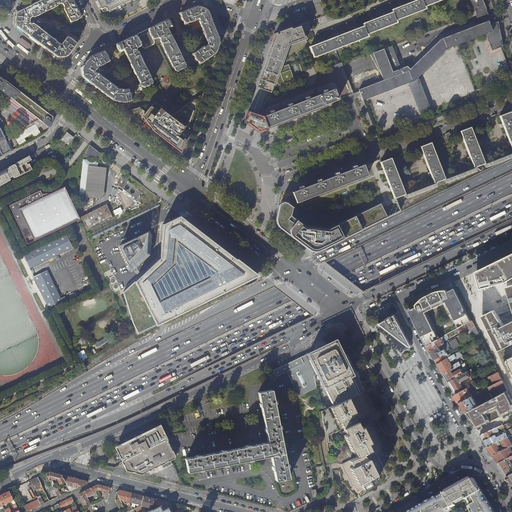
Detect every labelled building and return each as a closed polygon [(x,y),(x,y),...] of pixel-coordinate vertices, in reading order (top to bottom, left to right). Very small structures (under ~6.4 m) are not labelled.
[(51,52),(57,57),(67,56),(77,43),(75,41),(75,40),(75,39),(73,37),(72,37),(71,38),(68,36),(62,43),(60,43),(33,23),(32,23),(31,22),(30,21),(30,18),(32,17),(33,16),(34,17),(57,6),(57,5),(60,3),(62,4),(64,7),(64,8),(71,22),(82,17),(77,7),(73,0),(40,0),(18,11),(16,12),(15,25),(22,30),(51,52)] [(94,0),(95,1),(99,9),(104,11),(109,12),(134,0),(94,0)] [(310,47),(314,57),(368,36),(367,34),(397,23),(396,20),(426,9),(425,6),(441,0),(416,0),(397,8),(392,10),(393,12),(389,13),(367,22),(363,24),(364,26),(357,28),(334,37),(314,45),(310,47)] [(408,83),(420,114),(430,110),(418,77),(447,49),(486,34),(492,50),(503,46),(502,43),(501,39),(498,24),(498,22),(492,24),(489,18),(482,0),(470,0),(479,24),(441,39),(415,64),(411,61),(406,66),(401,69),(392,46),(370,54),(377,71),(380,70),(383,80),(359,90),(359,91),(363,100),(408,83)] [(197,61),(200,64),(213,54),(216,52),(218,47),(218,46),(220,40),(217,34),(216,32),(214,25),(208,10),(199,5),(182,12),(179,13),(181,17),(180,17),(180,18),(181,21),(182,21),(183,21),(185,24),(197,20),(196,19),(199,18),(200,21),(199,21),(207,43),(207,45),(204,47),(203,46),(192,54),(195,57),(194,58),(194,59),(195,61),(197,61)] [(142,87),(144,87),(152,83),(153,81),(138,51),(137,49),(137,47),(141,45),(143,48),(145,48),(154,44),(155,42),(153,39),(158,37),(159,38),(160,40),(175,70),(177,71),(185,67),(186,65),(168,28),(172,26),(168,19),(148,28),(136,34),(116,44),(119,52),(124,50),(142,87)] [(303,23),(301,24),(287,29),(275,34),(274,37),(269,50),(265,63),(263,70),(251,103),(248,112),(261,116),(266,101),(269,102),(275,82),(277,82),(278,86),(294,80),(288,64),(283,67),(282,66),(289,45),(306,39),(304,34),(305,34),(304,32),(303,31),(310,29),(309,25),(316,23),(315,19),(303,23)] [(29,44),(23,39),(21,39),(20,39),(19,41),(20,42),(27,48),(29,48),(30,47),(30,46),(29,44)] [(113,100),(126,102),(132,100),(131,96),(132,96),(132,95),(131,92),(130,92),(129,92),(128,88),(125,89),(117,88),(97,72),(96,73),(95,72),(95,70),(98,67),(110,61),(108,57),(109,57),(109,56),(108,53),(107,53),(106,53),(104,50),(90,57),(82,67),(83,77),(95,86),(102,92),(113,100)] [(0,127),(6,141),(8,142),(10,140),(11,139),(11,138),(3,121),(2,120),(1,120),(0,117),(0,89),(49,127),(50,127),(52,124),(52,123),(51,122),(52,120),(52,116),(0,76),(0,127)] [(308,96),(301,99),(291,103),(284,106),(285,108),(274,112),(273,110),(266,113),(267,115),(263,117),(269,133),(277,130),(293,124),(311,117),(326,111),(333,108),(330,102),(338,99),(334,89),(327,92),(326,89),(319,92),(320,94),(309,99),(308,96)] [(132,109),(127,111),(137,118),(146,125),(155,132),(165,139),(173,146),(181,152),(188,131),(192,120),(194,116),(201,95),(199,95),(198,97),(196,95),(172,115),(155,101),(149,107),(146,111),(140,107),(132,109)] [(260,137),(269,133),(263,117),(261,116),(248,112),(244,122),(251,127),(256,132),(260,137)] [(501,128),(504,127),(509,141),(507,142),(508,144),(509,145),(511,145),(511,148),(511,116),(510,112),(509,112),(499,116),(502,123),(500,124),(501,126),(501,128)] [(26,142),(24,139),(32,134),(34,138),(41,134),(35,124),(13,136),(19,146),(26,142)] [(460,131),(463,139),(460,140),(461,141),(461,143),(464,142),(470,157),(468,158),(468,159),(469,161),(471,160),(474,167),(484,163),(470,127),(460,131)] [(0,132),(0,152),(1,154),(9,150),(0,132)] [(68,144),(73,137),(67,133),(62,139),(68,144)] [(422,159),(424,158),(430,172),(428,173),(428,174),(429,176),(431,175),(434,183),(445,179),(431,142),(420,147),(423,154),(420,155),(421,157),(422,159)] [(106,163),(108,160),(103,155),(90,145),(84,158),(100,158),(106,163)] [(0,171),(0,184),(10,180),(9,178),(13,177),(13,178),(30,170),(31,168),(28,164),(21,168),(20,166),(27,162),(25,158),(16,163),(16,164),(15,165),(13,164),(4,169),(0,171)] [(391,191),(394,198),(405,194),(391,158),(380,162),(383,170),(381,171),(381,172),(382,174),(384,173),(390,187),(388,188),(389,190),(389,191),(391,191)] [(295,188),(291,190),(296,202),(367,175),(364,166),(363,164),(356,167),(355,165),(353,166),(343,170),(334,173),(323,178),(313,181),(305,184),(295,188)] [(85,197),(103,199),(106,168),(88,166),(85,197)] [(35,193),(8,206),(25,242),(32,239),(33,241),(80,219),(74,207),(64,187),(50,193),(49,193),(46,194),(42,195),(37,197),(35,193)] [(363,229),(388,217),(382,202),(356,215),(338,224),(328,229),(304,227),(290,215),(291,205),(289,202),(286,200),(282,201),(280,203),(279,205),(276,215),(275,220),(276,223),(279,228),(287,234),(301,245),(311,252),(313,252),(316,252),(318,251),(345,238),(363,229)] [(81,217),(87,230),(113,217),(115,216),(113,212),(111,213),(106,204),(81,217)] [(114,210),(116,215),(123,211),(121,207),(114,210)] [(258,276),(257,274),(214,241),(180,215),(163,225),(159,258),(122,292),(132,322),(138,335),(258,276)] [(87,230),(91,237),(116,224),(113,217),(87,230)] [(152,235),(150,231),(120,245),(133,271),(150,255),(152,235)] [(23,254),(29,268),(73,248),(66,234),(23,254)] [(511,253),(477,271),(482,287),(505,282),(511,278),(511,253)] [(48,310),(66,301),(64,297),(59,299),(46,270),(33,276),(48,310)] [(482,315),(499,350),(511,343),(511,284),(507,286),(511,302),(511,321),(510,323),(503,326),(494,310),(482,315)] [(465,308),(460,297),(455,288),(448,292),(447,290),(443,290),(440,291),(438,291),(435,292),(432,293),(432,294),(428,296),(428,295),(426,296),(424,297),(421,300),(419,302),(417,304),(416,305),(417,307),(410,313),(414,322),(416,324),(427,346),(434,342),(432,338),(437,336),(434,329),(425,312),(443,303),(446,310),(448,309),(447,304),(452,314),(454,317),(457,324),(462,321),(464,325),(471,321),(469,316),(465,308)] [(379,323),(409,347),(409,346),(411,347),(412,346),(412,345),(412,344),(395,314),(392,316),(387,318),(387,319),(379,323)] [(470,329),(475,326),(472,320),(471,321),(464,325),(463,325),(466,331),(470,329)] [(474,337),(479,334),(475,326),(470,329),(474,337)] [(434,342),(427,346),(426,346),(429,352),(439,346),(443,344),(444,343),(443,342),(447,340),(447,339),(449,338),(447,335),(441,338),(442,338),(439,339),(434,342)] [(453,349),(459,345),(456,338),(449,342),(453,349)] [(332,405),(321,411),(362,392),(364,390),(347,355),(345,356),(342,351),(340,352),(335,342),(334,342),(333,341),(326,345),(307,354),(332,405)] [(439,346),(429,352),(434,360),(446,352),(445,350),(446,350),(445,348),(444,349),(444,348),(445,348),(443,344),(439,346)] [(446,352),(434,360),(437,364),(451,356),(449,351),(446,352)] [(306,354),(300,357),(303,363),(309,360),(306,354)] [(451,356),(437,364),(443,375),(450,371),(453,369),(455,368),(457,367),(460,365),(461,364),(463,364),(464,363),(463,361),(460,363),(459,362),(452,366),(449,362),(456,358),(454,354),(451,356)] [(273,370),(276,376),(287,371),(293,385),(296,398),(316,388),(313,376),(316,375),(309,360),(303,363),(300,357),(273,370)] [(450,371),(443,375),(447,382),(450,381),(471,369),(469,366),(464,369),(463,368),(461,369),(452,374),(450,371)] [(471,369),(450,381),(458,393),(467,388),(478,382),(477,379),(470,383),(470,384),(469,385),(468,382),(462,386),(461,383),(461,382),(470,377),(469,375),(473,373),(473,372),(472,369),(471,369)] [(490,391),(505,384),(503,380),(500,381),(498,382),(482,391),(483,394),(490,390),(490,391)] [(450,381),(447,382),(455,395),(458,393),(450,381)] [(458,393),(455,395),(460,402),(472,396),(467,388),(458,393)] [(185,459),(187,472),(270,456),(272,466),(271,466),(272,470),(273,470),(275,480),(289,478),(272,390),(258,392),(260,403),(259,403),(260,407),(261,407),(265,428),(264,428),(265,432),(266,431),(268,442),(249,446),(249,445),(245,446),(224,451),(224,450),(220,451),(199,456),(199,455),(195,456),(195,457),(185,459)] [(494,397),(466,412),(474,428),(475,429),(511,411),(511,399),(507,390),(494,397)] [(372,414),(362,392),(321,411),(326,436),(332,434),(343,428),(346,434),(343,436),(351,451),(353,451),(356,457),(341,464),(352,486),(354,485),(357,492),(376,482),(378,466),(375,459),(369,462),(367,459),(379,454),(380,445),(369,423),(359,428),(356,422),(372,414)] [(472,396),(460,402),(466,412),(494,397),(493,395),(491,395),(490,393),(484,396),(484,397),(475,401),(475,400),(476,400),(475,398),(474,399),(473,397),(477,396),(481,394),(479,392),(477,393),(472,396)] [(509,423),(480,437),(483,442),(495,436),(494,434),(499,432),(498,430),(501,429),(501,430),(503,431),(511,427),(509,423)] [(123,464),(126,471),(141,475),(161,465),(163,468),(171,464),(170,461),(171,460),(174,459),(175,456),(161,428),(158,427),(140,435),(141,437),(138,439),(135,438),(116,447),(116,450),(123,464)] [(495,436),(483,442),(487,449),(508,438),(505,432),(495,436)] [(326,436),(329,452),(335,451),(332,434),(326,436)] [(511,445),(509,440),(511,439),(511,437),(508,438),(487,449),(494,459),(497,465),(511,457),(511,452),(511,453),(510,449),(511,447),(511,445)] [(511,457),(497,465),(506,479),(507,478),(511,475),(511,457)] [(61,475),(49,471),(46,473),(49,481),(56,478),(59,484),(61,483),(62,484),(64,483),(63,482),(64,481),(61,475)] [(70,477),(61,475),(64,481),(66,484),(70,477)] [(32,485),(31,486),(33,491),(42,487),(37,477),(30,481),(32,485)] [(86,481),(70,477),(66,484),(69,491),(86,483),(86,481)] [(448,502),(451,508),(482,491),(474,479),(472,478),(470,478),(443,493),(445,497),(448,502)] [(69,491),(66,484),(62,486),(64,489),(59,492),(60,495),(69,491)] [(98,484),(84,491),(86,496),(93,493),(93,492),(96,490),(102,491),(101,496),(107,498),(110,487),(98,484)] [(16,490),(10,493),(14,502),(20,499),(16,490)] [(132,493),(120,490),(116,492),(119,498),(120,499),(121,499),(122,500),(123,500),(123,502),(127,504),(128,507),(125,508),(127,511),(132,509),(131,507),(128,502),(132,493)] [(9,491),(0,494),(0,501),(2,505),(11,501),(12,504),(15,503),(14,502),(10,493),(9,491)] [(84,491),(79,493),(78,496),(84,507),(90,504),(86,496),(84,491)] [(443,493),(420,506),(422,511),(494,511),(482,491),(451,508),(448,502),(445,497),(443,493)] [(144,496),(132,493),(128,502),(141,505),(144,496)] [(154,498),(144,496),(141,505),(135,508),(136,511),(137,511),(140,511),(144,511),(143,509),(142,510),(140,507),(142,506),(151,508),(152,506),(154,498)] [(58,503),(61,509),(62,511),(73,511),(78,510),(76,505),(64,511),(62,508),(73,503),(74,505),(75,504),(71,497),(58,503)] [(120,499),(119,498),(115,500),(121,511),(125,510),(125,511),(126,511),(127,511),(125,508),(120,499)] [(167,501),(154,498),(152,506),(155,507),(163,504),(167,501)] [(26,511),(40,505),(37,499),(25,505),(24,503),(22,503),(23,504),(23,506),(26,511)]
